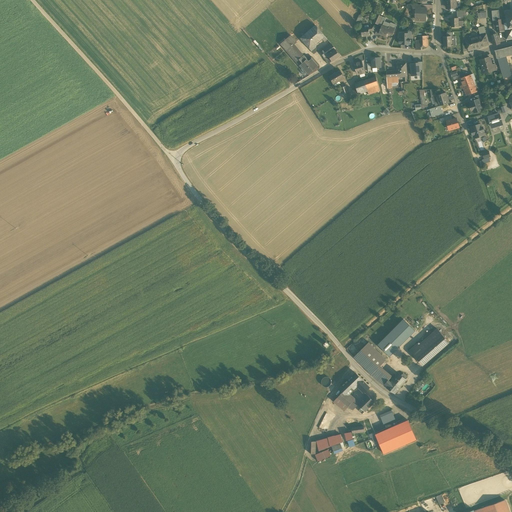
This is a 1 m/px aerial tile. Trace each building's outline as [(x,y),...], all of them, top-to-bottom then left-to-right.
[(419,21),(426,21),(427,16),(426,16),(426,8),(421,8),(415,8),(415,19),(420,19),(419,21)] [(375,19),(373,22),(379,25),(383,17),(379,15),(377,20),(375,19)] [(389,26),(395,29),(397,25),(391,22),(390,24),(385,21),(386,18),(383,17),(379,25),(382,26),(388,28),(389,26)] [(497,28),(497,32),(505,32),(505,31),(504,24),(501,25),(494,25),(494,29),(497,28)] [(315,25),(306,33),(316,44),(322,39),(325,36),(315,25)] [(381,30),(379,33),(384,35),(384,36),(386,37),(388,34),(392,36),(395,29),(389,26),(388,28),(382,26),(380,30),(381,30)] [(360,28),(362,37),(369,35),(369,31),(368,27),(360,28)] [(315,47),(316,44),(306,33),(300,38),(311,51),(315,47)] [(399,44),(409,44),(409,38),(409,34),(408,34),(401,34),(401,38),(399,38),(399,44)] [(491,35),(493,45),(500,44),(497,34),(491,35)] [(280,44),(286,50),(293,44),(296,42),(290,35),(280,44)] [(488,45),(486,35),(481,36),(479,37),(479,36),(467,40),(468,44),(466,45),(467,50),(473,49),(478,48),(477,48),(488,45)] [(417,36),(418,40),(420,40),(421,42),(424,41),(424,44),(425,45),(425,47),(428,47),(428,36),(417,36)] [(452,46),(452,38),(452,36),(446,37),(443,37),(444,46),(452,46)] [(422,47),(425,47),(425,45),(424,44),(424,41),(421,42),(420,40),(418,40),(415,40),(416,50),(422,50),(422,47)] [(303,55),(293,44),(286,50),(295,62),(303,55)] [(323,57),(323,58),(327,55),(326,54),(334,49),(335,49),(331,44),(320,52),(323,57)] [(495,51),(497,59),(498,59),(506,56),(511,55),(511,46),(495,51)] [(326,54),(327,55),(331,61),(339,56),(335,49),(334,49),(326,54)] [(295,62),(298,66),(306,59),(303,55),(295,62)] [(498,59),(503,79),(511,76),(506,56),(498,59)] [(380,57),(372,58),(373,68),(381,67),(380,57)] [(480,60),(484,73),(492,70),(491,65),(490,63),(491,62),(490,57),(480,60)] [(304,70),(307,73),(310,70),(311,71),(317,66),(314,62),(315,61),(312,58),(308,62),(306,59),(298,66),(303,71),(304,70)] [(358,75),(365,72),(361,61),(354,64),(358,75)] [(415,63),(411,63),(412,76),(419,75),(419,70),(419,63),(418,63),(415,63)] [(397,64),(397,71),(397,76),(398,76),(407,75),(406,64),(401,64),(397,64)] [(398,82),(398,76),(397,76),(397,71),(386,71),(387,88),(392,88),(392,86),(392,82),(395,82),(398,82)] [(328,77),(332,84),(342,78),(339,72),(328,77)] [(466,77),(465,77),(469,87),(474,85),(477,84),(473,74),(470,75),(466,77)] [(364,81),(367,88),(378,85),(376,77),(364,81)] [(464,89),(469,87),(465,77),(460,79),(463,87),(464,89)] [(358,93),(367,89),(367,88),(364,81),(355,84),(358,93)] [(380,91),(378,85),(367,88),(367,89),(369,94),(380,91)] [(476,91),(474,85),(469,87),(464,89),(466,95),(477,92),(476,91)] [(339,88),(341,94),(348,92),(346,86),(339,88)] [(439,106),(440,106),(449,103),(446,92),(436,95),(439,106)] [(473,110),(474,112),(482,110),(479,101),(478,99),(476,100),(471,102),(472,105),(470,105),(471,110),(473,110)] [(430,109),(432,116),(443,113),(440,106),(439,106),(430,109)] [(488,117),(492,128),(502,124),(499,114),(488,117)] [(447,121),(449,130),(459,127),(456,118),(451,120),(447,121)] [(471,127),(472,130),(473,134),(475,138),(484,135),(483,131),(484,131),(483,127),(482,127),(481,124),(471,127)] [(403,319),(387,336),(395,345),(387,354),(390,356),(415,331),(403,319)] [(410,351),(423,366),(449,343),(437,329),(419,345),(417,344),(410,351)] [(387,336),(378,345),(387,354),(395,345),(387,336)] [(354,357),(372,375),(378,368),(386,360),(369,342),(354,357)] [(390,378),(378,368),(372,375),(371,375),(384,385),(390,378)] [(348,395),(357,386),(362,381),(355,373),(340,389),(343,392),(343,391),(348,395)] [(400,387),(406,380),(406,379),(401,376),(398,373),(394,379),(393,380),(393,381),(400,387)] [(322,386),(326,388),(330,387),(332,384),(331,379),(327,377),(323,378),(321,382),(322,386)] [(388,380),(390,378),(391,377),(390,378),(384,385),(386,388),(395,393),(400,387),(393,381),(391,383),(388,380)] [(369,388),(362,381),(357,386),(365,393),(369,388)] [(413,391),(417,394),(425,385),(421,382),(413,391)] [(354,401),(348,395),(343,391),(343,392),(338,397),(348,406),(352,402),(354,401)] [(361,410),(363,413),(374,402),(368,395),(358,404),(362,409),(361,410)] [(344,411),(348,406),(338,397),(334,402),(344,411)] [(357,406),(352,402),(348,406),(353,410),(357,406)] [(391,410),(380,415),(384,425),(395,420),(391,410)] [(397,419),(373,430),(374,433),(399,423),(397,419)] [(408,421),(375,435),(384,453),(416,439),(408,421)] [(345,433),(346,441),(353,439),(351,432),(345,433)] [(316,441),(318,451),(342,442),(341,434),(316,441)] [(314,455),(317,461),(331,456),(328,449),(314,455)] [(439,503),(444,501),(441,494),(436,496),(439,503)] [(425,501),(427,507),(433,505),(431,499),(425,501)] [(508,511),(505,500),(474,511),(508,511)]
